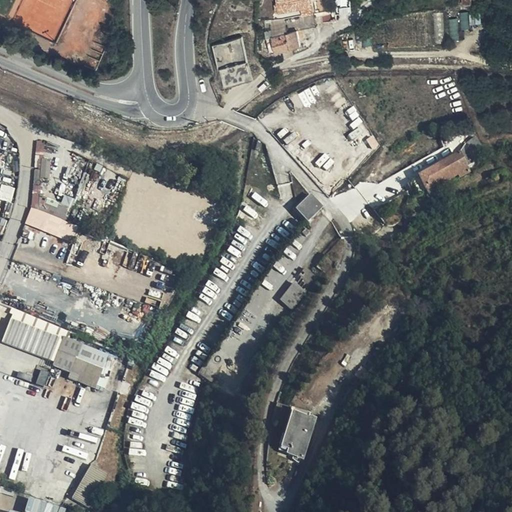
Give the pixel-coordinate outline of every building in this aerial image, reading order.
[(305,12),(312,10),(309,0),(277,0),(278,3),(274,4),(276,11),(303,5),(305,12)] [(312,10),(315,21),(321,20),(319,9),(312,10)] [(311,22),(315,21),(312,10),(305,12),(301,12),(304,25),(311,24),(311,22)] [(299,43),(295,28),(266,36),(270,51),(299,43)] [(244,57),(239,40),(216,46),(221,67),(240,63),(239,58),(244,57)] [(242,85),(239,78),(225,81),(227,89),(242,85)] [(453,96),(451,88),(426,93),(428,100),(453,96)] [(465,144),(459,155),(466,169),(457,173),(461,179),(470,174),(468,170),(484,152),(476,138),(465,144)] [(37,149),(46,152),(46,144),(38,143),(37,149)] [(42,199),(46,152),(37,149),(32,212),(38,215),(39,199),(42,199)] [(466,169),(459,155),(418,174),(424,189),(426,188),(436,183),(457,173),(466,169)] [(436,183),(426,188),(430,195),(439,190),(436,183)] [(300,207),(311,219),(324,206),(313,194),(300,207)] [(203,215),(219,221),(227,202),(212,195),(203,215)] [(71,246),(77,229),(67,225),(72,211),(42,199),(39,199),(38,215),(32,212),(25,228),(71,246)] [(215,231),(219,221),(203,215),(199,224),(215,231)] [(326,256),(317,267),(326,274),(328,276),(337,264),(326,256)] [(61,280),(66,267),(57,263),(52,277),(61,280)] [(326,274),(317,267),(315,270),(307,267),(282,299),(295,309),(326,274)] [(265,286),(259,295),(270,303),(276,293),(265,286)] [(270,303),(259,295),(254,302),(266,309),(270,303)] [(42,352),(49,333),(38,330),(31,348),(42,352)] [(85,382),(96,354),(64,341),(51,371),(71,379),(72,377),(85,382)] [(305,455),(318,414),(310,411),(309,413),(293,408),(282,443),(289,445),(287,450),(305,455)] [(109,483),(113,470),(104,468),(100,481),(109,483)]
